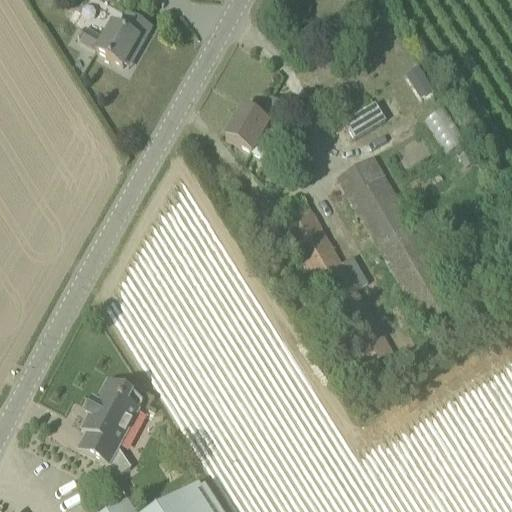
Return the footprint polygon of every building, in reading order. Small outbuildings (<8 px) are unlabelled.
[(128,62),(133,65),(152,31),(133,20),(125,35),(113,28),(104,43),(85,32),(78,45),(97,56),(123,71),(128,62)] [(413,91),(426,83),(418,71),(405,79),(413,91)] [(242,113),(226,142),(264,164),(278,138),(272,134),(285,110),(271,102),(260,123),(242,113)] [(386,125),(376,108),(345,126),(355,143),(386,125)] [(447,111),(429,118),(443,153),(461,147),(447,111)] [(429,337),(464,317),(374,161),(339,181),(429,337)] [(365,375),(393,358),(303,202),(274,219),(365,375)] [(114,483),(131,472),(118,452),(143,405),(109,386),(97,408),(92,405),(86,417),(91,419),(83,434),(88,437),(80,453),(107,468),(106,471),(114,483)] [(112,511),(218,511),(205,490),(201,492),(201,491),(168,511),(133,511),(127,503),(112,511)]
